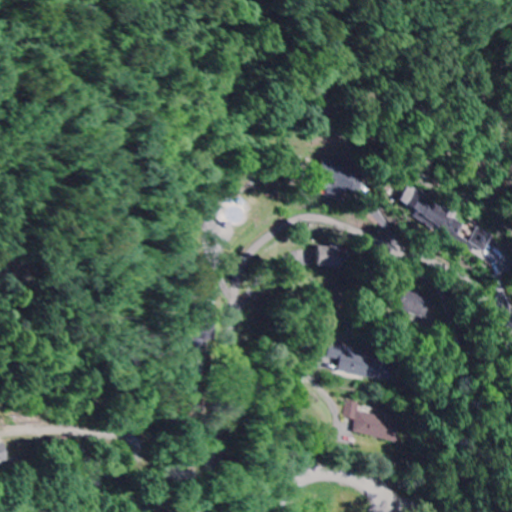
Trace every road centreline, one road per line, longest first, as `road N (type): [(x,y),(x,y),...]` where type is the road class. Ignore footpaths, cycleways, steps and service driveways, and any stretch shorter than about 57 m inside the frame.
road 1 (residential): [(194,511),(241,274),(281,229),(313,217),(340,223),(460,275),(509,313)]
road 2 (residential): [(290,490),(339,428),(313,378),(317,358)]
road 3 (residential): [(275,511),(290,490),(321,476),(368,487),(378,511)]
